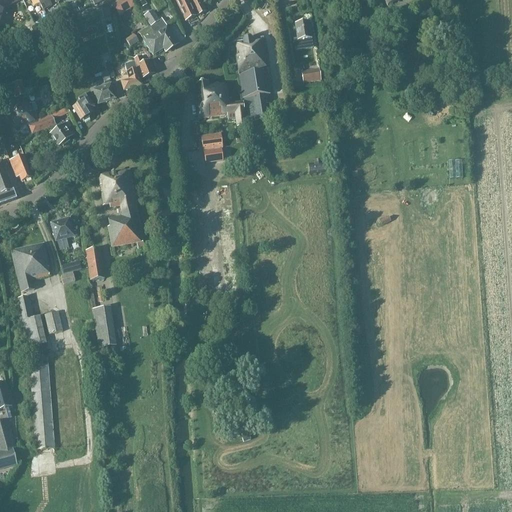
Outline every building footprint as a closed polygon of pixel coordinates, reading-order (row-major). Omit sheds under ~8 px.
[(47,8),(42,0),(29,0),(30,2),(34,0),(37,0),(40,5),(42,10),(47,8)] [(42,0),(47,8),(51,6),(49,0),(48,0),(42,0)] [(119,17),(135,7),(130,0),(119,0),(112,5),(119,17)] [(174,0),(186,22),(196,17),(189,3),(186,5),(183,0),(174,0)] [(188,0),(197,16),(206,12),(200,0),(188,0)] [(0,42),(31,28),(19,2),(0,10),(0,42)] [(178,45),(161,20),(159,22),(149,8),(141,14),(150,27),(149,28),(154,35),(163,49),(163,50),(165,53),(178,45)] [(104,22),(111,20),(109,9),(102,10),(104,22)] [(306,46),(312,45),(309,22),(295,24),(297,41),(305,40),(306,46)] [(103,33),(108,31),(106,24),(100,25),(103,33)] [(153,56),(163,50),(163,49),(154,35),(149,28),(139,34),(142,38),(143,37),(145,41),(144,42),(153,56)] [(130,48),(138,42),(134,35),(125,41),(130,48)] [(248,123),(268,120),(266,105),(269,105),(267,96),(270,96),(266,73),(268,73),(267,69),(268,69),(263,39),(252,40),(250,38),(244,39),(243,41),(243,42),(233,43),(238,76),(239,76),(242,100),(243,99),(248,123)] [(142,79),(154,75),(149,61),(142,64),(139,57),(134,59),(142,79)] [(118,60),(109,60),(108,68),(117,69),(118,60)] [(123,91),(142,86),(137,69),(137,70),(135,64),(125,67),(129,80),(121,82),(123,91)] [(105,83),(110,81),(107,71),(101,74),(105,83)] [(303,84),(321,82),(319,71),(301,73),(303,84)] [(16,98),(25,96),(20,82),(12,85),(16,98)] [(208,86),(208,83),(194,86),(199,119),(227,116),(235,115),(237,128),(246,127),(243,103),(230,104),(230,99),(228,99),(226,87),(219,88),(218,85),(208,86)] [(98,106),(116,100),(111,85),(93,90),(98,106)] [(90,111),(93,109),(85,95),(78,99),(81,104),(73,108),(81,121),(92,114),(90,111)] [(37,121),(34,112),(37,111),(35,103),(28,105),(26,98),(4,105),(12,130),(28,125),(37,122),(37,121)] [(62,112),(52,117),(53,122),(63,118),(62,112)] [(53,122),(52,117),(37,121),(37,122),(28,125),(31,135),(48,129),(52,134),(50,135),(58,147),(72,137),(63,125),(56,131),(53,122)] [(204,161),(224,158),(220,135),(201,137),(204,161)] [(0,147),(1,155),(15,152),(14,145),(0,147)] [(21,183),(32,178),(23,156),(9,162),(16,179),(19,178),(21,183)] [(0,161),(0,205),(16,200),(2,161),(0,161)] [(142,242),(142,241),(129,171),(98,176),(103,207),(109,206),(110,209),(120,207),(121,217),(108,220),(109,228),(107,228),(111,248),(136,244),(138,253),(144,251),(142,242)] [(55,243),(76,237),(75,232),(73,233),(69,219),(50,225),(55,243)] [(70,273),(84,269),(76,241),(63,245),(70,273)] [(31,281),(49,277),(47,269),(49,268),(43,245),(11,252),(21,294),(34,291),(31,281)] [(85,252),(90,282),(104,279),(100,250),(85,252)] [(63,285),(75,282),(72,274),(61,277),(63,285)] [(36,451),(54,450),(46,344),(39,317),(33,319),(27,297),(15,300),(28,357),(36,451)] [(92,311),(98,350),(116,347),(110,308),(92,311)] [(49,335),(62,332),(58,313),(44,316),(49,335)] [(4,384),(0,384),(0,412),(11,409),(4,384)] [(0,454),(0,469),(18,465),(14,449),(3,452),(3,454),(0,454)]
